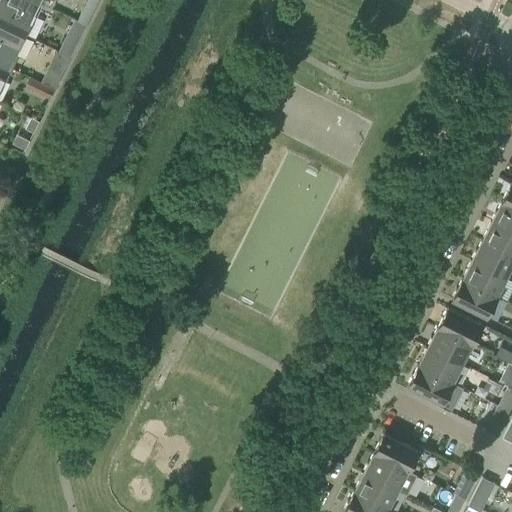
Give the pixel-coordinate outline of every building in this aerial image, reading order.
[(51,8),(51,7),(36,0),(0,0),(0,22),(24,34),(34,14),(37,15),(42,3),(51,8)] [(77,19),(86,24),(91,14),(82,10),(77,19)] [(0,22),(0,62),(11,68),(17,55),(14,54),(24,34),(0,22)] [(64,39),(59,50),(70,56),(76,45),(64,39)] [(5,80),(11,68),(0,62),(0,83),(3,79),(5,80)] [(47,75),(43,83),(54,88),(58,80),(47,75)] [(38,93),(49,98),(54,88),(43,83),(38,93)] [(30,117),(25,128),(33,132),(38,121),(30,117)] [(24,149),(29,140),(16,134),(12,142),(24,149)] [(511,181),(510,181),(500,201),(511,206),(511,181)] [(511,206),(500,201),(491,220),(511,230),(511,206)] [(481,239),(511,255),(511,230),(491,220),(481,239)] [(511,255),(481,239),(471,259),(505,276),(511,262),(511,255)] [(461,278),(495,295),(505,276),(471,259),(461,278)] [(485,315),(495,295),(461,278),(451,298),(485,315)] [(437,326),(471,343),(481,323),(447,306),(437,326)] [(427,345),(461,362),(471,343),(437,326),(427,345)] [(417,364),(451,381),(461,362),(427,345),(417,364)] [(417,364),(407,384),(440,401),(438,405),(449,411),(462,387),(451,381),(417,364)] [(511,402),(511,388),(510,387),(507,386),(497,405),(508,411),(511,402)] [(508,411),(497,405),(485,429),(496,435),(508,411)] [(511,416),(501,438),(511,443),(511,416)] [(373,452),(407,469),(413,456),(424,461),(429,450),(419,445),(417,449),(383,431),(373,452)] [(416,474),(407,469),(373,452),(363,471),(397,488),(397,487),(407,492),(416,474)] [(476,474),(466,468),(453,492),(456,494),(463,498),(476,474)] [(387,507),(397,488),(363,471),(353,490),(387,507)] [(467,505),(480,511),(494,483),(481,476),(467,505)] [(395,511),(387,507),(353,490),(343,510),(346,511),(395,511)] [(458,509),(463,498),(456,494),(450,505),(458,509)]
